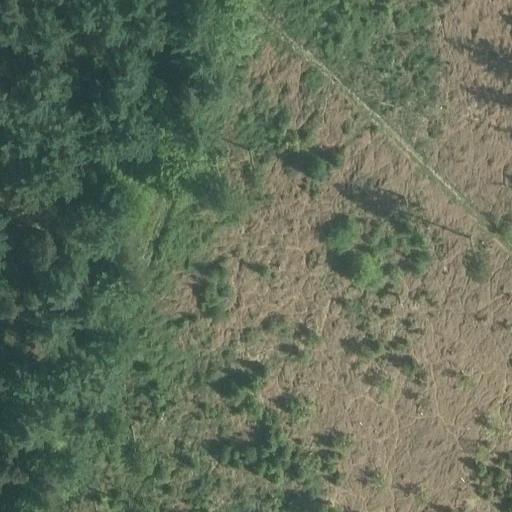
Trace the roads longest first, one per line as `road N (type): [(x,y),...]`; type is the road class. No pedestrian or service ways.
road 1 (track): [(219,0),(22,511)]
road 2 (track): [(511,239),(247,0)]
